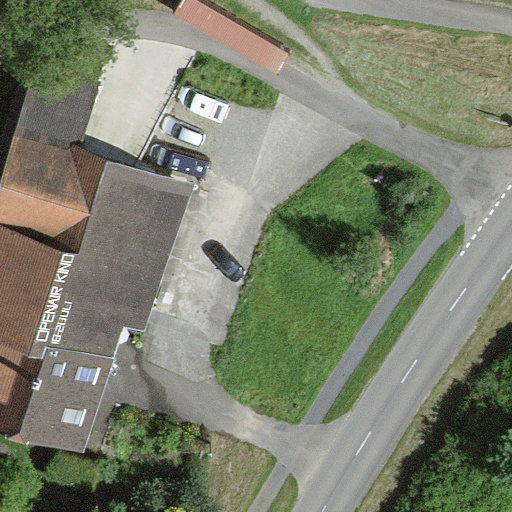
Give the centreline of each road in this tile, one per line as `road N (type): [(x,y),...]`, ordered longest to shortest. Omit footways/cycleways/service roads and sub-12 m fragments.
road 1 (tertiary): [(511,224),(323,511)]
road 2 (track): [(511,26),(346,0)]
